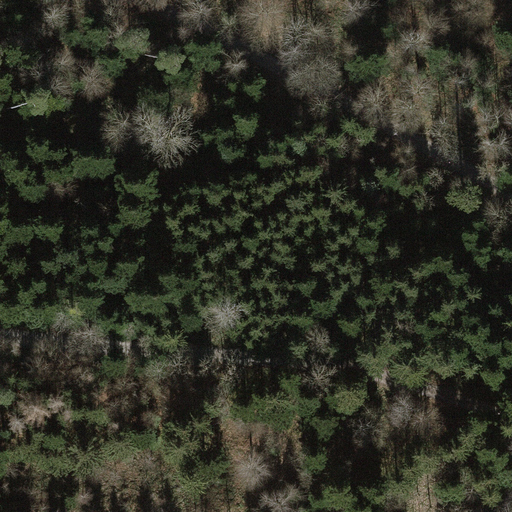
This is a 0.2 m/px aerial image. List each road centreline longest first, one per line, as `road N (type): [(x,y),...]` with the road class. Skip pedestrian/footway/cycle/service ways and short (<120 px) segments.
road 1 (track): [(0,336),(327,362),(511,418)]
road 2 (track): [(511,199),(142,0)]
